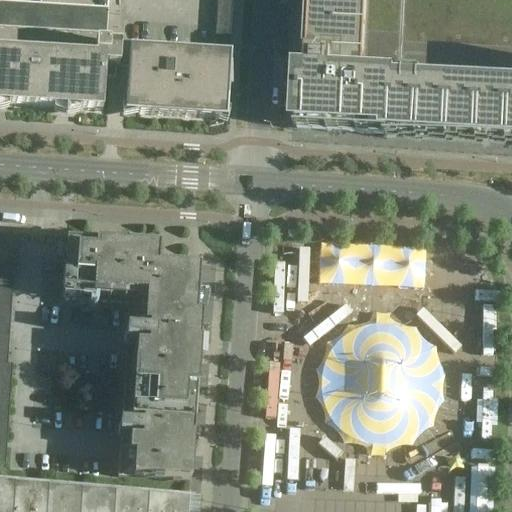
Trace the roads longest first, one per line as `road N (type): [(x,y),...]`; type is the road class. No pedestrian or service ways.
road 1 (residential): [(227,511),(252,184)]
road 2 (tertiary): [(511,216),(431,194),(252,184)]
road 3 (tertiary): [(252,184),(0,166)]
road 4 (unclassified): [(252,184),(261,0)]
